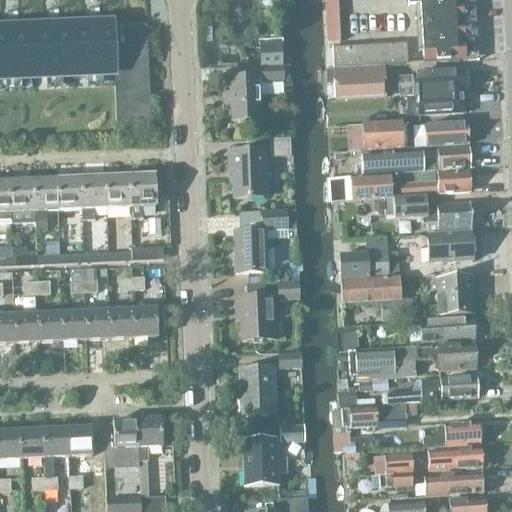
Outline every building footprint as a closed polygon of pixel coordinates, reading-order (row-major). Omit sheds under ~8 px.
[(325,0),(328,44),(339,44),(337,0),(325,0)] [(420,7),(423,65),(423,66),(464,63),(478,46),(474,0),(407,0),(408,8),(420,7)] [(113,26),(0,31),(0,80),(6,80),(21,79),(34,79),(46,78),(62,78),(87,76),(103,76),(114,75),(116,124),(150,122),(149,92),(149,80),(148,70),(145,70),(145,64),(148,63),(146,26),(113,28),(113,26)] [(407,44),(332,48),(333,70),(382,68),(409,67),(407,44)] [(260,47),(261,68),(262,84),(282,83),(281,46),(260,47)] [(382,68),(333,70),(327,70),(328,82),(334,81),(335,102),(385,100),(382,68)] [(465,73),(416,76),(417,98),(418,118),(464,115),(463,95),(466,94),(465,73)] [(231,97),(232,122),(258,121),(256,80),(226,81),(227,97),(231,97)] [(362,127),(362,137),(363,153),(403,151),(401,125),(362,127)] [(414,139),(424,139),(425,149),(468,147),(467,126),(413,129),(414,139)] [(271,142),(271,159),(290,158),(290,141),(271,142)] [(361,158),(362,177),(469,170),(468,150),(437,152),(437,162),(422,163),(422,155),(361,158)] [(233,173),(234,200),(267,199),(265,153),(230,155),(230,173),(233,173)] [(129,179),(130,210),(131,222),(143,221),(142,209),(155,209),(154,195),(160,195),(159,176),(155,172),(137,172),(129,173),(129,179)] [(105,180),(106,211),(130,210),(129,179),(119,179),(119,176),(116,173),(108,174),(105,176),(105,180)] [(399,187),(400,199),(422,198),(422,197),(469,194),(468,174),(437,176),(438,186),(435,186),(435,185),(399,187)] [(350,179),(337,180),(338,204),(352,203),(392,200),(391,179),(351,182),(350,179)] [(95,223),(94,211),(106,211),(105,180),(81,181),(82,212),(83,223),(95,223)] [(81,181),(57,182),(58,213),(82,212),(81,181)] [(47,225),(46,213),(58,213),(57,182),(33,183),(34,214),(35,225),(47,225)] [(35,225),(34,214),(33,183),(9,184),(10,215),(10,223),(11,226),(35,225)] [(10,215),(9,184),(0,184),(0,223),(10,223),(10,215)] [(437,224),(437,235),(471,233),(469,206),(426,208),(426,199),(393,201),(394,221),(426,220),(426,225),(437,224)] [(260,214),(261,227),(287,226),(286,213),(260,214)] [(233,234),(235,276),(267,275),(265,233),(233,234)] [(426,238),(428,266),(472,263),(471,236),(426,238)] [(162,250),(131,251),(132,255),(132,264),(163,263),(162,250)] [(387,254),(339,257),(340,282),(388,279),(389,281),(399,280),(398,260),(387,260),(387,254)] [(132,255),(108,256),(108,265),(132,264),(132,255)] [(108,256),(84,257),(84,266),(108,265),(108,256)] [(84,257),(60,258),(60,267),(84,266),(84,257)] [(60,258),(36,259),(36,268),(60,267),(60,258)] [(36,259),(12,260),(12,269),(36,268),(36,259)] [(12,260),(0,260),(0,269),(12,269),(12,260)] [(131,294),(130,270),(118,271),(119,281),(118,281),(119,294),(131,294)] [(130,270),(131,294),(144,293),(143,270),(130,270)] [(83,282),(84,296),(96,296),(95,272),(83,272),(83,282)] [(474,317),(472,278),(436,280),(438,307),(427,308),(428,320),(474,317)] [(340,283),(341,306),(400,302),(399,280),(389,281),(340,283)] [(83,282),(71,282),(72,297),(84,296),(83,282)] [(37,285),(37,298),(50,298),(49,284),(37,285)] [(299,302),(298,284),(277,285),(278,303),(299,302)] [(37,285),(24,285),(24,299),(37,298),(37,285)] [(236,300),(237,317),(241,317),(242,344),(275,342),(273,298),(236,300)] [(145,302),(146,312),(132,313),(133,341),(157,340),(156,302),(145,302)] [(380,304),(381,322),(413,320),(412,302),(380,304)] [(131,306),(122,306),(122,313),(108,314),(109,342),(133,341),(132,313),(131,306)] [(108,314),(85,315),(86,343),(109,342),(108,314)] [(85,315),(61,316),(62,344),(86,343),(85,315)] [(61,316),(37,317),(39,345),(62,344),(61,316)] [(37,317),(14,318),(15,346),(39,345),(37,317)] [(14,318),(0,318),(0,346),(15,346),(14,318)] [(420,325),(421,346),(474,342),(473,321),(420,325)] [(343,354),(353,354),(358,354),(357,334),(342,335),(343,354)] [(473,347),(413,350),(414,363),(438,361),(439,374),(475,372),(473,347)] [(358,354),(353,354),(355,378),(414,374),(414,363),(413,350),(358,354)] [(278,357),(278,371),(301,370),(301,356),(278,357)] [(239,371),(241,417),(275,415),(273,369),(239,371)] [(421,393),(382,395),(382,406),(477,400),(475,380),(420,383),(421,393)] [(348,410),(349,412),(350,430),(375,429),(374,409),(348,410)] [(148,463),(147,450),(162,449),(161,421),(137,422),(138,450),(138,464),(148,463)] [(124,470),(124,451),(138,450),(137,422),(112,423),(113,440),(103,440),(104,471),(124,470)] [(423,440),(423,450),(480,447),(478,426),(438,429),(438,439),(423,440)] [(280,429),(280,445),(304,444),(304,428),(280,429)] [(90,430),(66,432),(67,460),(91,459),(90,430)] [(66,432),(42,433),(43,461),(44,480),(54,479),(53,460),(67,460),(66,432)] [(20,462),(43,461),(42,433),(19,434),(20,462)] [(0,462),(20,462),(19,434),(0,434),(0,462)] [(242,443),(244,489),(278,487),(276,441),(242,443)] [(435,458),(436,473),(481,471),(480,450),(451,452),(451,457),(435,458)] [(386,478),(411,476),(412,476),(411,457),(385,458),(386,477),(386,478)] [(366,459),(366,476),(382,475),(382,458),(366,459)] [(424,479),(425,500),(482,496),(480,475),(424,479)] [(386,477),(379,478),(379,492),(411,490),(411,476),(386,478),(386,477)] [(82,478),(68,479),(68,492),(83,492),(82,478)] [(117,511),(115,478),(105,479),(105,511),(117,511)] [(43,480),(44,493),(44,511),(57,511),(56,479),(54,479),(44,480),(43,480)] [(31,494),(44,493),(43,480),(31,480),(31,494)] [(0,482),(0,495),(10,495),(10,482),(0,482)] [(140,500),(140,511),(165,511),(165,499),(140,500)] [(128,511),(140,511),(140,500),(128,501),(128,511)] [(306,511),(306,500),(277,501),(276,511),(306,511)] [(387,507),(387,511),(483,511),(483,500),(449,503),(449,511),(423,511),(423,504),(387,507)]
